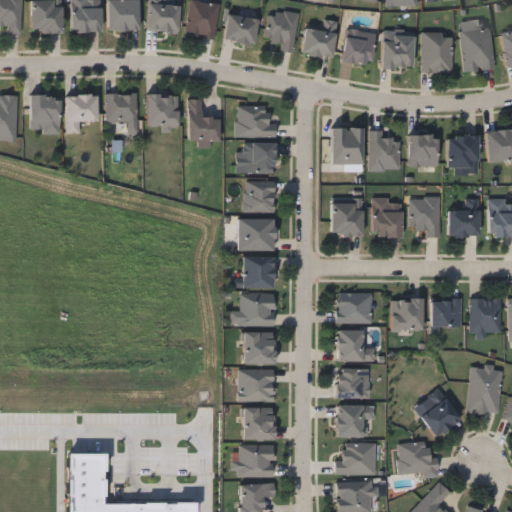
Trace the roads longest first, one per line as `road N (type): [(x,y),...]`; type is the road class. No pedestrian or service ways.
road 1 (residential): [(511,98),(419,103),(168,62),(0,63)]
road 2 (residential): [(303,511),(307,87)]
road 3 (residential): [(305,265),(511,267)]
